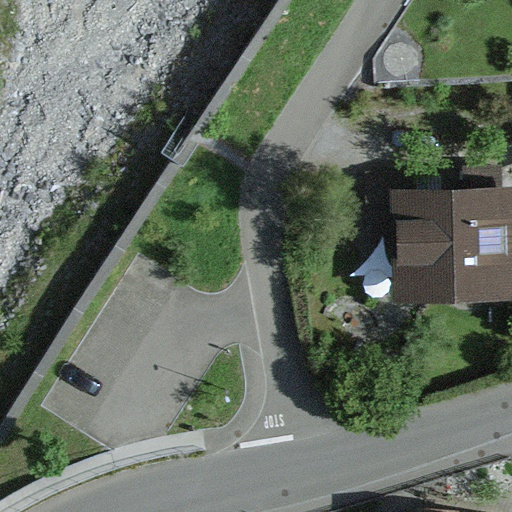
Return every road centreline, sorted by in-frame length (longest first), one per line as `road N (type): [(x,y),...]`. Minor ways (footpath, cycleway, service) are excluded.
road 1 (residential): [(300,469),(258,198),(272,126),(345,0)]
road 2 (tertiary): [(300,469),(511,411)]
road 3 (tertiary): [(131,511),(300,469)]
